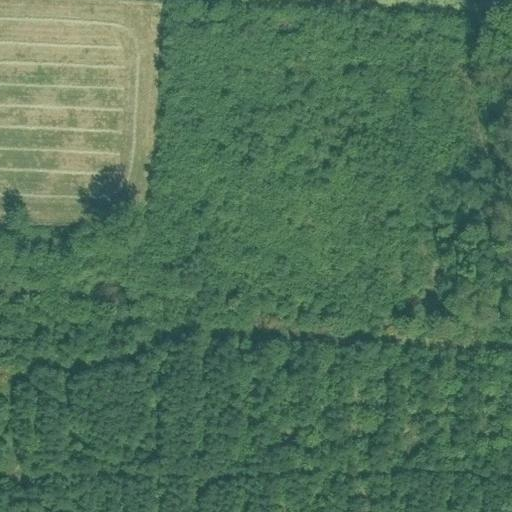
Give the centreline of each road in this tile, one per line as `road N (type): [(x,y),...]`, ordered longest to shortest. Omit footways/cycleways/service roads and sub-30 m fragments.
road 1 (track): [(511,354),(138,340),(57,365),(16,389),(9,480)]
road 2 (track): [(511,492),(285,500),(166,482),(0,480)]
